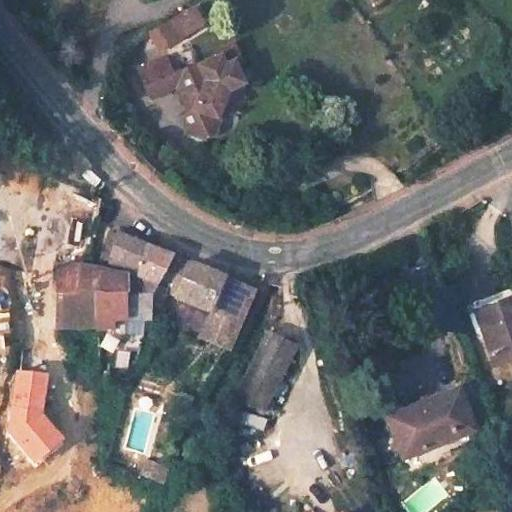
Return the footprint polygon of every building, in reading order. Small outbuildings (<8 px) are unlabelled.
[(206,21),(199,8),(179,18),(185,31),(206,21)] [(185,31),(179,18),(152,31),(158,44),(185,31)] [(221,67),(231,63),(235,62),(229,48),(216,53),(217,57),(221,67)] [(175,88),(184,113),(178,116),(186,136),(197,141),(213,134),(216,126),(213,121),(223,93),(241,85),(231,63),(221,67),(217,57),(197,65),(196,64),(169,74),(163,60),(138,70),(148,99),(175,88)] [(441,100),(427,111),(439,126),(452,114),(441,100)] [(108,230),(100,257),(109,260),(117,232),(108,230)] [(96,326),(97,329),(112,328),(111,317),(148,318),(149,298),(158,283),(174,255),(117,232),(109,260),(136,272),(132,294),(125,295),(94,296),(96,320),(96,326)] [(174,255),(158,283),(209,306),(222,275),(174,255)] [(57,265),(57,324),(96,326),(96,320),(94,296),(125,295),(125,275),(87,267),(75,265),(57,265)] [(228,347),(254,288),(222,275),(209,306),(197,333),(228,347)] [(511,287),(473,302),(496,365),(511,359),(511,287)] [(268,335),(237,396),(263,409),(293,347),(268,335)] [(27,373),(23,408),(52,410),(55,377),(27,373)] [(458,389),(388,416),(404,457),(474,429),(458,389)] [(246,411),(241,424),(264,431),(268,418),(246,411)] [(147,458),(139,477),(163,486),(170,467),(147,458)]
